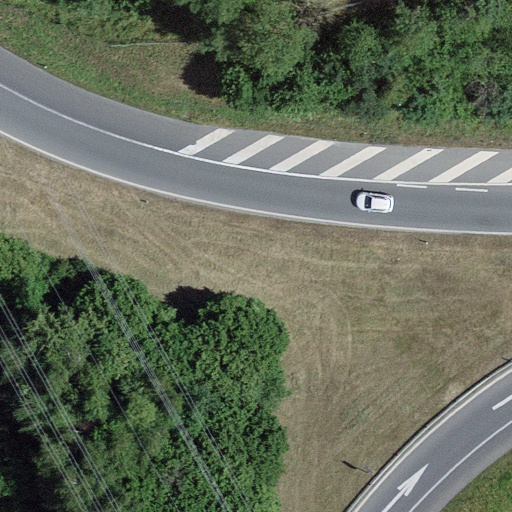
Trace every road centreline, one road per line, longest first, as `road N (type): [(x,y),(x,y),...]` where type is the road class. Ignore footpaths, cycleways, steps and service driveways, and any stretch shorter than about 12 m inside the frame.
road 1 (motorway): [(511,212),(220,185),(110,157),(0,107)]
road 2 (motorway): [(383,511),(455,439),(511,397)]
